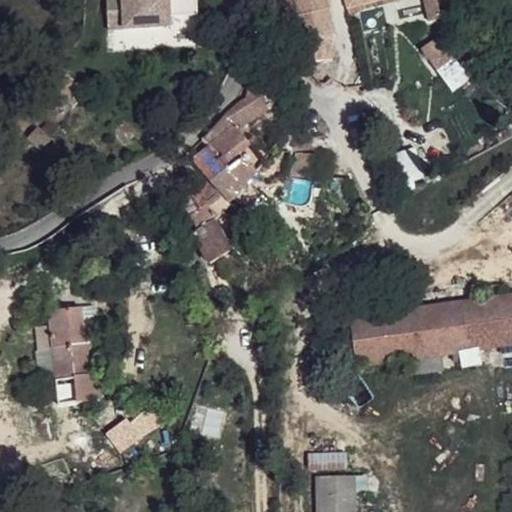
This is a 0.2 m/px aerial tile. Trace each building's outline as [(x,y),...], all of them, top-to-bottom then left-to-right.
[(100,0),(102,28),(163,25),(163,16),(191,14),(190,0),(100,0)] [(324,0),(290,0),(292,12),(293,34),(300,34),(303,50),(299,53),(304,61),(308,67),(309,35),(327,29),(321,5),(325,2),(324,0)] [(341,0),(343,10),(382,0),(341,0)] [(300,34),(293,34),(292,62),(304,61),(299,53),(303,50),(300,34)] [(438,35),(419,49),(449,87),(467,74),(438,35)] [(245,98),(244,96),(229,112),(237,125),(258,102),(250,94),(245,98)] [(267,165),(230,127),(192,162),(202,177),(224,203),(267,165)] [(394,182),(423,177),(418,146),(389,150),(394,182)] [(224,203),(207,184),(184,195),(178,205),(190,228),(185,230),(201,262),(223,251),(207,220),(224,203)] [(90,255),(77,259),(86,298),(99,296),(90,255)] [(511,296),(353,313),(357,365),(511,348),(511,296)] [(74,313),(40,316),(49,384),(72,382),(70,374),(85,374),(83,369),(79,321),(71,321),(74,313)] [(345,450),(308,450),(308,467),(345,468),(345,450)] [(355,511),(355,473),(314,474),(314,511),(355,511)]
